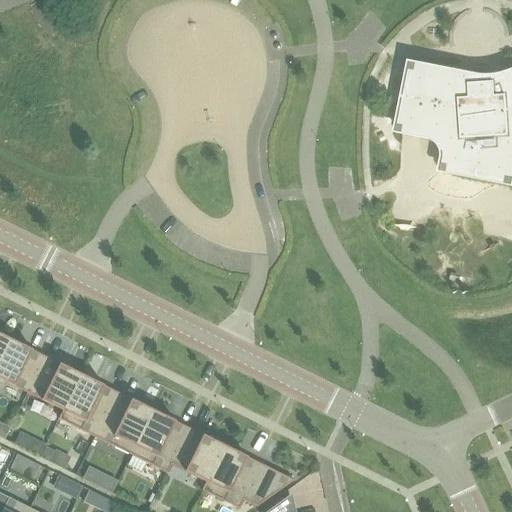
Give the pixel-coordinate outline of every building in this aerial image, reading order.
[(411,61),(398,130),(448,140),(442,169),(510,183),(511,174),(511,69),(506,71),(507,74),(494,78),(494,77),(469,72),(468,75),(455,72),(455,69),(411,61)] [(0,356),(9,339),(0,334),(0,356)] [(45,356),(9,339),(0,356),(0,379),(27,393),(45,356)] [(45,356),(27,393),(62,410),(57,419),(58,419),(80,374),(45,356)] [(116,392),(80,374),(58,419),(94,437),(116,392)] [(94,437),(130,455),(152,410),(116,392),(94,437)] [(165,473),(188,428),(152,410),(130,455),(165,473)] [(188,428),(165,473),(166,473),(171,465),(205,482),(201,490),(201,491),(224,446),(188,428)] [(32,436),(26,448),(39,455),(45,443),(32,436)] [(224,446),(201,491),(238,509),(243,500),(256,507),(293,480),(224,446)] [(82,502),(93,507),(99,496),(88,490),(82,502)] [(0,493),(0,511),(27,511),(29,508),(0,493)] [(288,496),(265,511),(295,511),(291,493),(288,496)]
